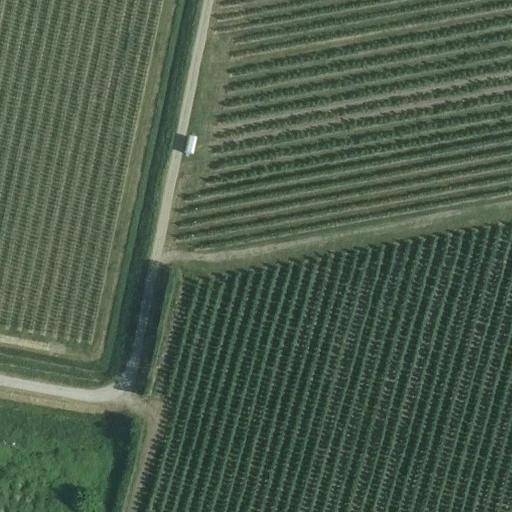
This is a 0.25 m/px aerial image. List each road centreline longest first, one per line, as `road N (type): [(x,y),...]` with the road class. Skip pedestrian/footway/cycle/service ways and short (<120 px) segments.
road 1 (track): [(209,0),(129,375)]
road 2 (residential): [(129,375),(123,393),(106,397),(0,377)]
